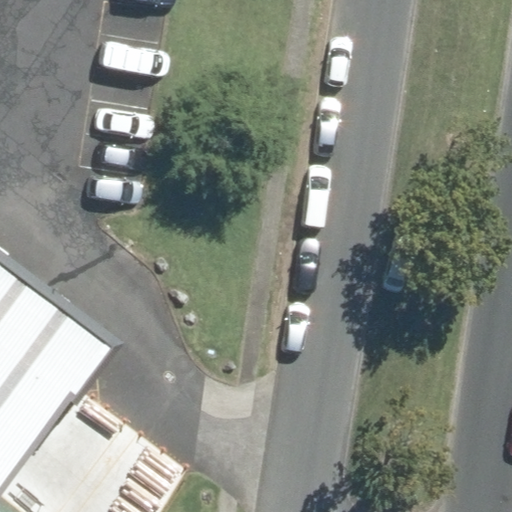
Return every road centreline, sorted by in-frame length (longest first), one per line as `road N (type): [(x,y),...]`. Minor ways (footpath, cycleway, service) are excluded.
road 1 (unclassified): [(318,511),(385,0)]
road 2 (unclassified): [(511,352),(492,511)]
